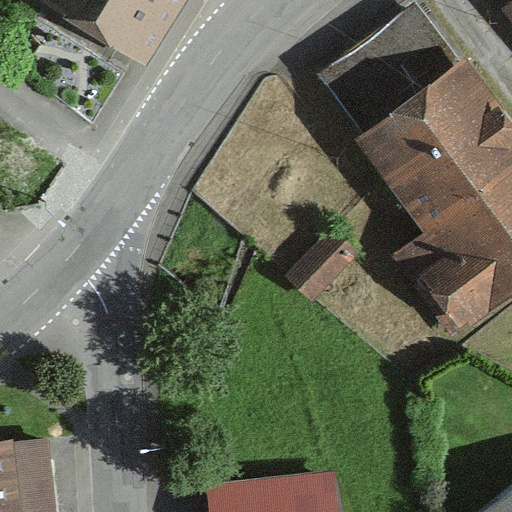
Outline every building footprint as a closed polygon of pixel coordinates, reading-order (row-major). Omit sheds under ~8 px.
[(81,0),(144,38),(167,0),(81,0)] [(511,0),(509,0),(499,9),(511,25),(511,0)] [(511,163),(400,29),(284,126),(459,335),(511,290),(511,163)] [(0,511),(56,511),(52,441),(0,444),(0,511)] [(511,511),(511,472),(462,511),(511,511)] [(330,511),(330,487),(185,490),(186,511),(330,511)]
